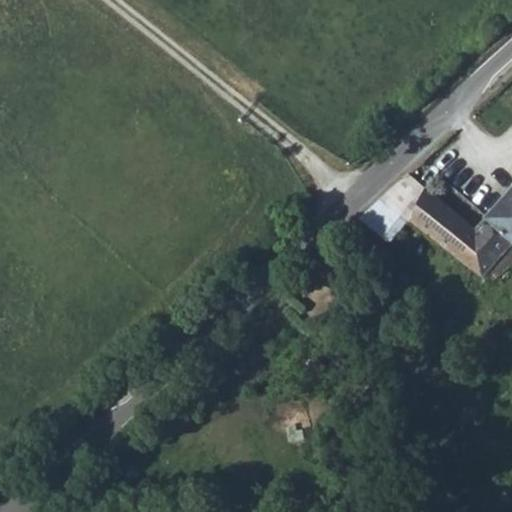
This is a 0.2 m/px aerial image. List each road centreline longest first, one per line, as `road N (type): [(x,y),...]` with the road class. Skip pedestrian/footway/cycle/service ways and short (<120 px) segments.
road 1 (unclassified): [(10,511),(350,204)]
road 2 (unclassified): [(350,204),(104,0)]
road 3 (unclassified): [(350,204),(511,53)]
